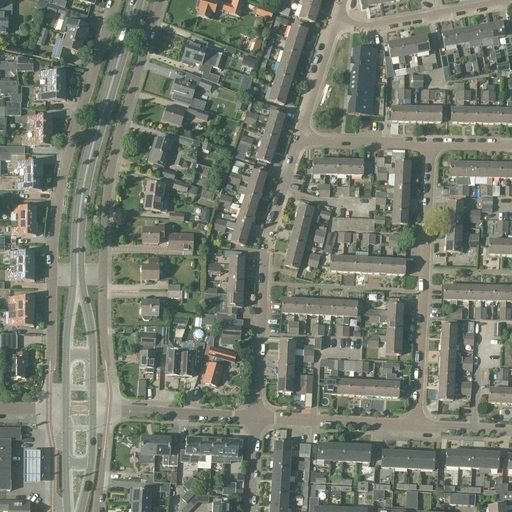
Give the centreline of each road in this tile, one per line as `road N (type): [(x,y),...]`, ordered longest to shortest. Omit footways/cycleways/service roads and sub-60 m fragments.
road 1 (residential): [(416,429),(430,144)]
road 2 (residential): [(255,419),(260,281),(298,140)]
road 3 (residential): [(114,0),(64,169),(51,275)]
road 4 (residential): [(103,275),(114,149),(159,0)]
road 5 (secondary): [(78,239),(82,186),(137,0)]
road 6 (residential): [(336,19),(367,24),(502,0)]
road 7 (residential): [(255,419),(93,408)]
road 8 (residential): [(416,429),(255,419)]
road 9 (residential): [(430,144),(298,140)]
road 10 (residential): [(298,140),(336,19)]
